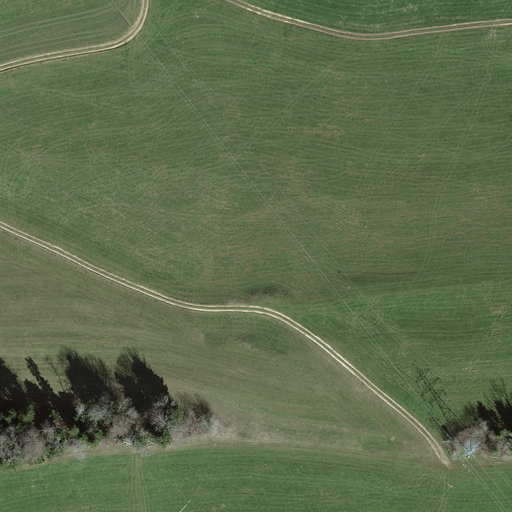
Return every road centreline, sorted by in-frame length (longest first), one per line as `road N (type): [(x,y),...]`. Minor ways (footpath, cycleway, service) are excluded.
road 1 (track): [(447,468),(415,422),(275,313),(170,301),(0,224)]
road 2 (track): [(231,0),(350,35),(511,23)]
road 3 (track): [(0,68),(124,40),(140,24),(145,0)]
